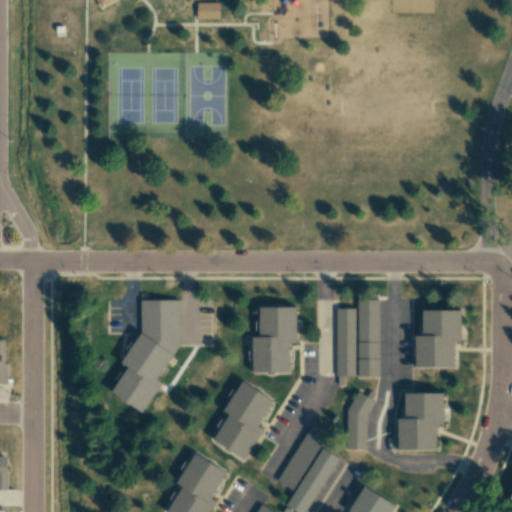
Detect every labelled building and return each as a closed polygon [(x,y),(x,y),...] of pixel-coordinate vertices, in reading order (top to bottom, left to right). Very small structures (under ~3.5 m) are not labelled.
[(97,0),(103,8),(114,0),(97,0)] [(198,2),(198,19),(222,19),(223,2),(198,2)] [(178,299),(140,300),(140,331),(121,363),(126,367),(110,393),(142,413),(160,382),(156,380),(179,343),(178,299)] [(378,376),(379,300),(357,299),(356,376),(378,376)] [(252,373),(289,372),(288,343),(296,343),(295,306),(258,307),(259,336),(251,336),(252,373)] [(354,308),(336,308),(336,384),(343,384),(343,376),(354,377),(354,308)] [(460,310),(421,310),(421,335),(414,335),(414,368),(453,367),(453,342),(460,342),(460,310)] [(273,400),(240,381),(223,411),(227,414),(211,442),(244,460),(262,429),(257,426),(273,400)] [(369,392),(368,392),(368,394),(348,393),(346,450),(367,451),(369,392)] [(435,451),(436,424),(442,425),(443,394),(404,393),(403,419),(397,418),(397,450),(435,451)] [(292,490),(327,432),(311,422),(276,481),(292,490)] [(285,506),(296,511),(305,511),(338,458),(320,447),(285,506)] [(226,472),(193,453),(175,483),(180,486),(165,511),(210,511),(216,501),(210,498),(226,472)] [(392,511),(396,506),(363,486),(347,511),(348,511),(392,511)]
